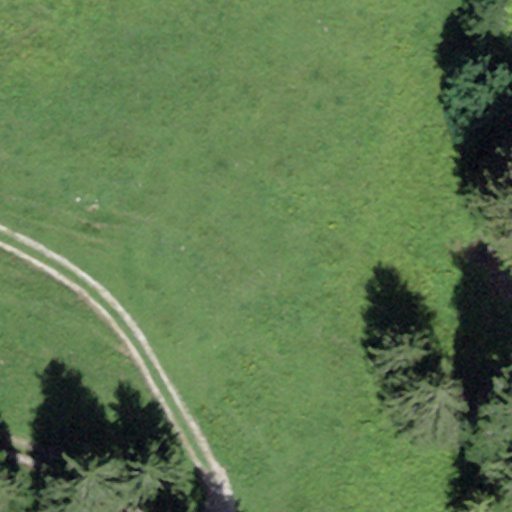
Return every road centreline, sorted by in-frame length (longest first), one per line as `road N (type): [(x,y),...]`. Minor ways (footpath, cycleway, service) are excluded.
road 1 (track): [(221,511),(215,478),(121,320),(54,262),(0,236)]
road 2 (track): [(0,444),(46,463),(111,511)]
